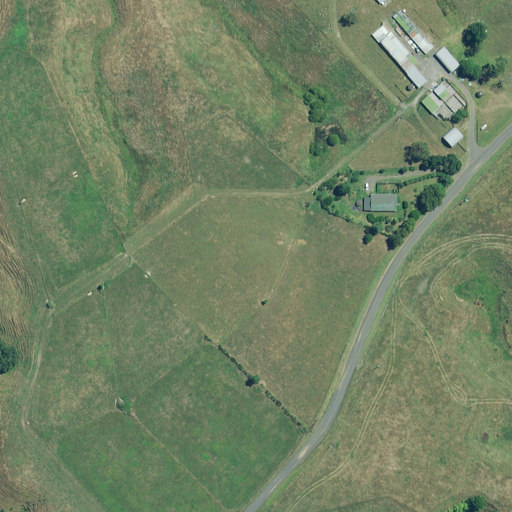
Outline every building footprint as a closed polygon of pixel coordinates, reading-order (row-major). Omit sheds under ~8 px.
[(398,33),(403,29),(425,54),(432,48),(400,10),(393,17),(400,25),(395,29),(398,33)] [(386,37),(379,28),(371,35),(378,43),(379,42),(418,88),(426,81),(406,58),(409,55),(391,33),(386,37)] [(459,65),(444,47),(435,54),(450,73),(459,65)] [(445,89),(440,85),(433,91),(438,96),(445,89)] [(462,137),(454,127),(442,137),(451,147),(462,137)] [(396,211),(396,194),(370,194),(370,198),(364,198),(364,210),(396,211)]
